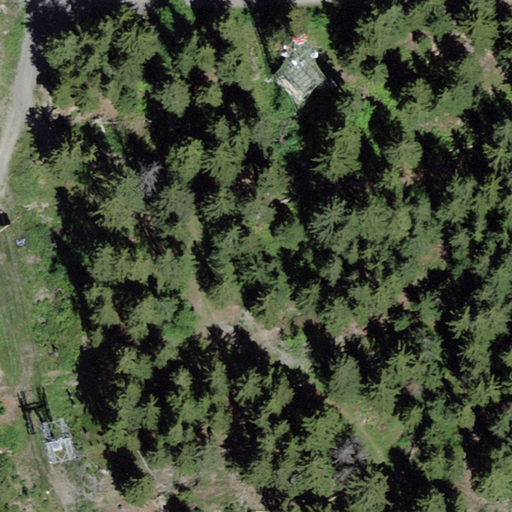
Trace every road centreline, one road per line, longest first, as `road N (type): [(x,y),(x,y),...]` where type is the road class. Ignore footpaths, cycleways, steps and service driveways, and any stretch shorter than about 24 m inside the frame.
road 1 (track): [(0,188),(8,180),(4,72),(49,0)]
road 2 (track): [(122,0),(264,0)]
